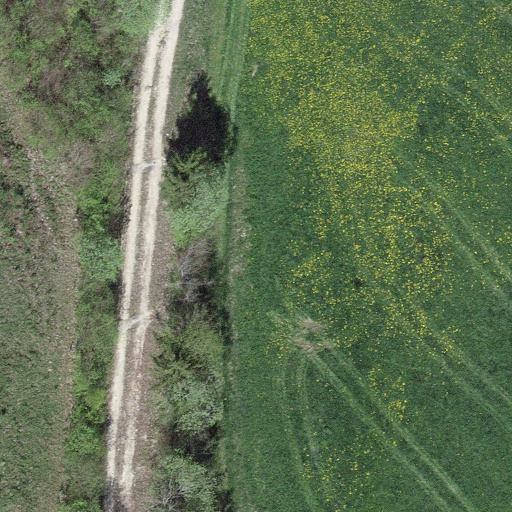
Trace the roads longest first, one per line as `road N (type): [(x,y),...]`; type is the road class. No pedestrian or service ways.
road 1 (track): [(122,511),(134,250),(171,0)]
road 2 (track): [(233,0),(201,353),(220,511)]
